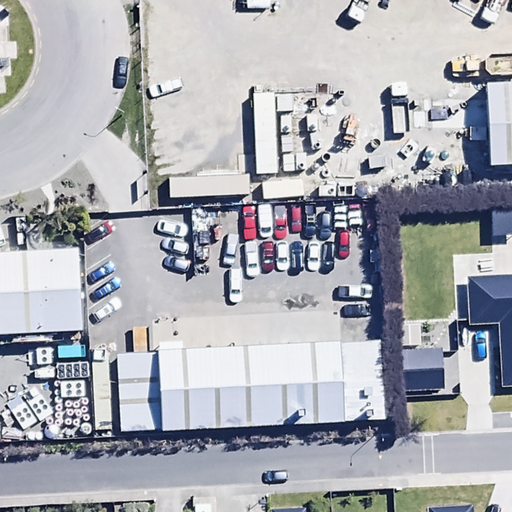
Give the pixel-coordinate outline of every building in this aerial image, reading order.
[(511,80),(484,81),(487,174),(511,172),(511,80)] [(429,170),(429,172),(448,172),(476,171),(473,89),(451,90),(452,142),(428,143),(429,170)] [(429,172),(370,174),(371,194),(449,192),(448,172),(429,172)] [(72,242),(0,244),(0,328),(75,326),(72,242)] [(376,339),(115,348),(118,425),(379,416),(376,339)]
